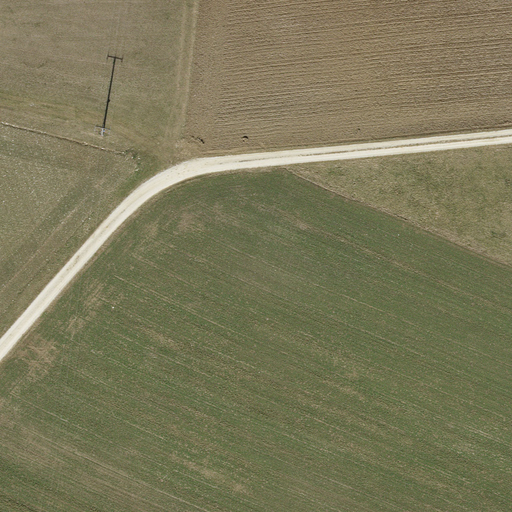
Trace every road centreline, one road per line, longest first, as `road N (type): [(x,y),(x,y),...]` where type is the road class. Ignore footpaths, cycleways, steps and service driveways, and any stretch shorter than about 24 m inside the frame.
road 1 (track): [(0,355),(135,199),(169,176),(205,165),(511,134)]
road 2 (track): [(0,95),(63,106),(205,165)]
